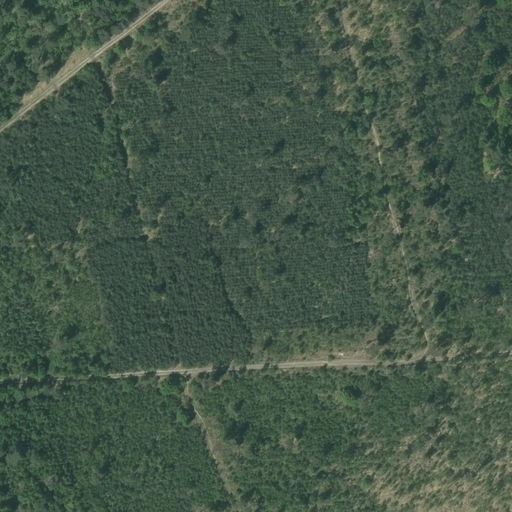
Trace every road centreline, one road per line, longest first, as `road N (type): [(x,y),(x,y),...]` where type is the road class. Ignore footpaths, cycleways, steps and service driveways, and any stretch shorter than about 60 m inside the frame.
road 1 (track): [(0,382),(511,353)]
road 2 (track): [(163,0),(0,126)]
